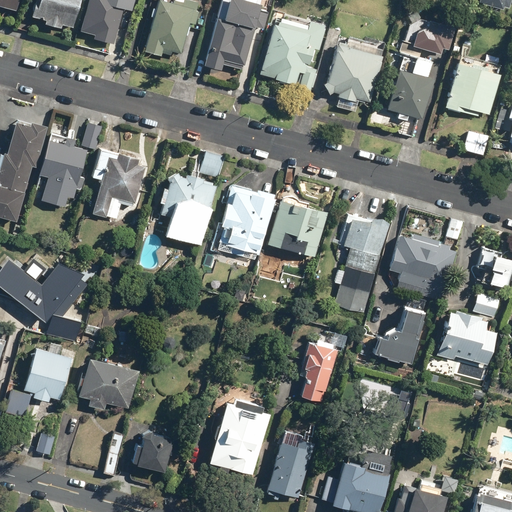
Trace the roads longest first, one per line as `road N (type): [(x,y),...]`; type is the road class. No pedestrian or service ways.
road 1 (residential): [(0,66),(511,209)]
road 2 (tertiary): [(143,511),(0,473)]
